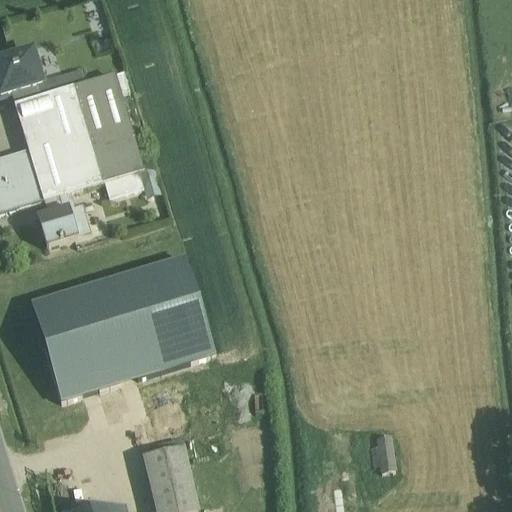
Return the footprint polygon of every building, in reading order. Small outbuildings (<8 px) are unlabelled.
[(9,20),(13,45),(38,41),(34,16),(9,20)] [(11,63),(0,65),(0,95),(1,99),(12,96),(16,109),(33,104),(29,91),(34,90),(39,88),(45,86),(36,55),(25,58),(11,63)] [(59,97),(59,99),(34,106),(33,104),(16,109),(30,156),(0,165),(0,218),(44,205),(72,198),(105,188),(139,178),(144,176),(135,143),(121,99),(130,96),(124,77),(115,80),(81,90),(59,97)] [(55,86),(59,97),(81,90),(77,79),(69,82),(55,86)] [(109,203),(143,194),(139,178),(105,188),(109,203)] [(38,222),(47,253),(77,244),(93,239),(83,209),(76,211),(72,198),(44,205),(48,219),(38,222)] [(217,361),(187,264),(32,310),(61,408),(217,361)] [(369,452),(372,472),(379,472),(380,478),(396,477),(392,439),(375,443),(376,451),(369,452)] [(217,449),(216,447),(144,465),(154,511),(220,511),(229,510),(222,473),(234,471),(229,445),(217,449)]
